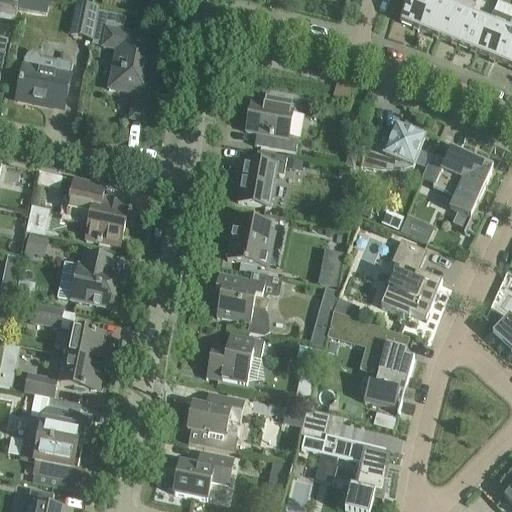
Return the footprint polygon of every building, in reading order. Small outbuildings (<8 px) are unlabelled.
[(0,0),(0,21),(12,24),(16,0),(0,0)] [(409,0),(400,24),(419,32),(432,0),(409,0)] [(434,0),(432,0),(419,32),(438,39),(452,7),(434,0)] [(461,0),(454,0),(452,7),(438,39),(457,47),(470,15),(474,5),(461,0)] [(90,40),(97,8),(77,4),(71,36),(90,40)] [(489,22),(476,55),(495,62),(508,30),(511,21),(493,13),(489,22)] [(470,15),(457,47),(476,55),(489,22),(470,15)] [(116,52),(108,91),(135,96),(130,121),(144,124),(161,42),(106,30),(102,49),(116,52)] [(511,31),(508,30),(495,62),(511,68),(511,31)] [(0,62),(5,64),(11,39),(0,36),(0,62)] [(32,54),(27,57),(24,62),(20,85),(17,85),(15,95),(17,97),(16,102),(34,106),(35,102),(64,108),(73,65),(57,62),(54,73),(40,70),(41,65),(41,60),(37,55),(32,54)] [(332,103),(347,108),(353,87),(338,83),(332,103)] [(251,105),(246,134),(256,136),(254,148),(295,155),(297,143),(288,141),(293,112),(291,112),(283,110),(285,101),(265,97),(264,107),(251,105)] [(424,141),(396,130),(393,139),(370,130),(370,128),(369,128),(360,171),(362,171),(362,169),(368,171),(375,172),(382,172),(388,171),(395,169),(401,166),(401,165),(413,170),(424,141)] [(432,157),(422,182),(434,187),(433,191),(455,201),(450,212),(460,217),(457,224),(468,229),(479,205),(478,205),(493,172),(450,152),(445,163),(432,157)] [(240,190),(237,204),(269,210),(275,176),(284,178),(287,159),(257,154),(256,163),(242,161),(239,178),(242,179),(240,190)] [(289,160),(287,172),(300,174),(302,162),(289,160)] [(40,174),(37,187),(60,192),(63,179),(40,174)] [(102,199),(105,188),(73,181),(66,216),(89,221),(85,242),(120,250),(129,205),(102,199)] [(371,221),(375,204),(359,200),(356,215),(371,221)] [(50,209),(31,205),(26,231),(44,235),(50,209)] [(397,230),(402,220),(387,214),(382,224),(397,230)] [(230,245),(227,262),(241,265),(239,272),(255,275),(257,268),(268,271),(271,255),(265,254),(271,226),(231,218),(228,233),(233,234),(230,245)] [(27,239),(24,251),(35,253),(43,255),(45,243),(27,239)] [(401,243),(392,265),(399,268),(381,310),(409,322),(410,317),(426,324),(442,285),(418,275),(427,254),(401,243)] [(13,288),(19,257),(8,255),(2,286),(13,288)] [(60,285),(57,301),(72,304),(111,312),(116,288),(118,276),(111,275),(113,261),(86,256),(83,268),(79,267),(79,268),(75,288),(60,285)] [(265,286),(219,277),(216,292),(221,293),(216,320),(249,326),(247,336),(264,339),(268,336),(267,318),(263,312),(267,310),(268,304),(266,300),(262,300),(265,286)] [(320,277),(318,287),(336,290),(338,281),(320,277)] [(2,286),(0,297),(0,299),(10,302),(13,288),(2,286)] [(62,313),(34,307),(31,324),(58,330),(62,313)] [(492,337),(511,354),(511,321),(509,319),(492,337)] [(384,332),(361,325),(358,339),(381,345),(384,332)] [(71,331),(65,358),(102,366),(108,339),(71,331)] [(230,337),(226,352),(212,349),(206,378),(247,386),(252,361),(260,362),(264,344),(230,337)] [(372,373),(363,404),(395,413),(403,382),(407,383),(406,387),(407,387),(414,361),(404,358),(406,352),(386,347),(379,374),(372,373)] [(309,349),(305,362),(319,365),(323,352),(309,348),(309,349)] [(102,366),(65,358),(60,386),(97,394),(102,366)] [(0,372),(0,389),(12,392),(15,375),(0,372)] [(26,394),(52,399),(56,384),(29,378),(26,394)] [(235,456),(238,441),(225,438),(228,424),(240,426),(245,404),(209,396),(206,408),(192,405),(187,432),(199,434),(196,448),(235,456)] [(42,421),(42,422),(36,420),(35,420),(34,420),(32,421),(31,421),(31,422),(30,423),(29,424),(29,425),(26,440),(77,451),(81,430),(89,432),(92,419),(46,409),(44,421),(42,421)] [(381,470),(385,453),(327,439),(332,418),(306,412),(298,439),(324,445),(321,457),(361,466),(355,491),(350,490),(345,511),(371,511),(375,497),(383,499),(382,506),(383,506),(389,470),(387,469),(387,472),(381,470)] [(26,462),(27,462),(34,463),(34,464),(35,464),(32,476),(78,486),(81,473),(73,471),(77,451),(26,440),(23,455),(23,456),(23,457),(23,458),(24,459),(24,460),(25,461),(26,462)] [(173,496),(207,503),(211,484),(228,487),(233,462),(201,455),(198,468),(180,464),(173,496)] [(272,466),(267,492),(282,495),(287,469),(272,466)] [(20,510),(19,511),(61,511),(51,510),(53,497),(30,492),(26,511),(20,510)]
